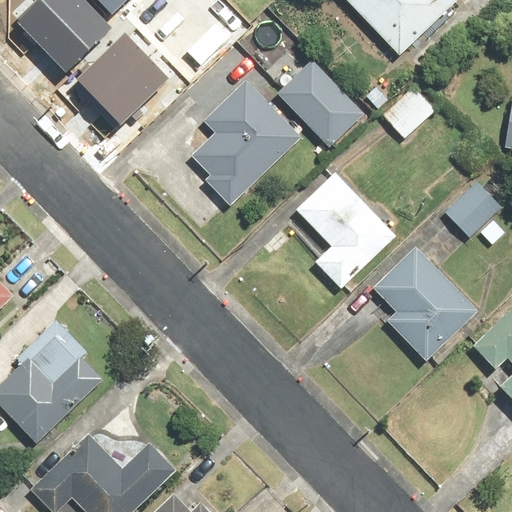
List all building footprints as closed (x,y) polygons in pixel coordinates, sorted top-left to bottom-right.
[(107,27),(80,0),(41,0),(40,2),(85,48),(107,27)] [(129,0),(98,0),(114,16),(129,0)] [(333,0),(339,6),(344,0),(353,0),(410,54),(463,0),(333,0)] [(85,48),(40,2),(18,24),(63,69),(85,48)] [(260,19),(231,48),(257,74),(286,46),(260,19)] [(124,32),(76,78),(99,100),(146,55),(124,32)] [(146,55),(99,100),(121,123),(168,77),(146,55)] [(314,59),(280,89),(329,144),(363,114),(314,59)] [(191,156),(236,202),(307,133),(252,77),(211,118),(220,128),(191,156)] [(416,86),(384,118),(407,142),(440,110),(416,86)] [(408,232),(342,165),(300,206),(334,242),(318,257),(349,289),(408,232)] [(511,201),(486,173),(446,209),(474,241),(511,206),(511,201)] [(490,308),(422,239),(376,284),(401,310),(392,319),(435,361),(490,308)] [(0,265),(0,329),(32,300),(0,265)] [(511,314),(481,346),(511,376),(511,379),(508,384),(511,387),(511,314)] [(0,386),(0,395),(42,441),(118,370),(66,315),(24,353),(29,359),(0,386)] [(97,425),(34,484),(60,511),(65,511),(79,500),(90,511),(138,511),(183,471),(155,441),(132,463),(97,425)] [(224,511),(192,477),(154,511),(224,511)] [(19,511),(7,499),(0,505),(0,511),(19,511)]
